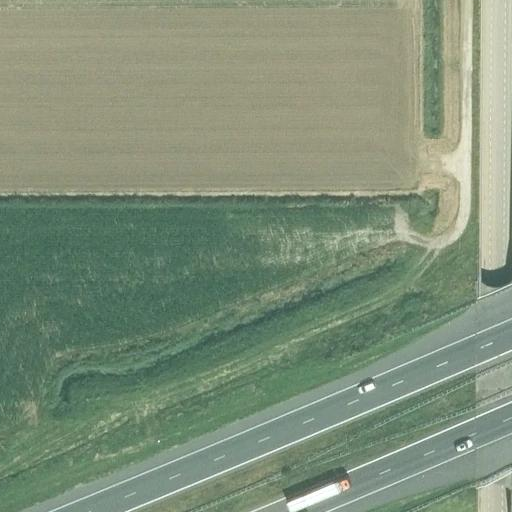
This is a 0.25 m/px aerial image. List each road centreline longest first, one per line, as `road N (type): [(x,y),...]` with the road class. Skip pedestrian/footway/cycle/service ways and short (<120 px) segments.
road 1 (tertiary): [(495,511),(497,0)]
road 2 (motorway): [(511,332),(88,511)]
road 3 (motorway): [(287,511),(511,417)]
